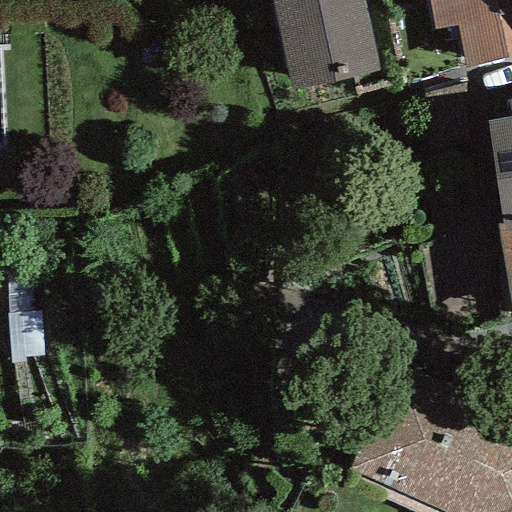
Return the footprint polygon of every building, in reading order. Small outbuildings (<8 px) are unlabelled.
[(270,0),(290,92),(380,74),(365,0),(270,0)] [(457,24),(466,67),(511,57),(511,0),(427,0),(433,29),(457,24)] [(511,116),(486,121),(501,232),(511,229),(511,116)] [(511,328),(511,229),(501,232),(495,233),(510,329),(511,328)] [(511,511),(511,413),(398,370),(348,471),(445,511),(511,511)]
